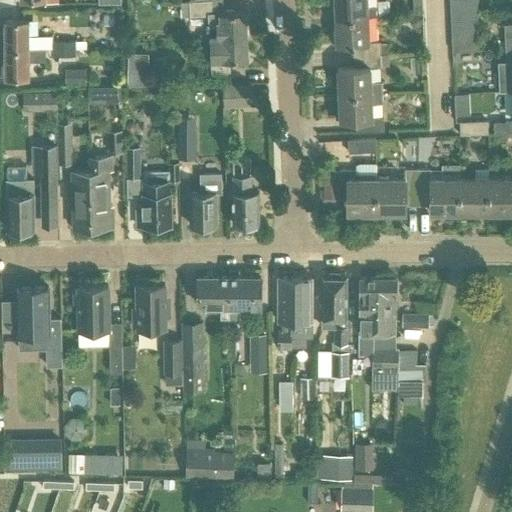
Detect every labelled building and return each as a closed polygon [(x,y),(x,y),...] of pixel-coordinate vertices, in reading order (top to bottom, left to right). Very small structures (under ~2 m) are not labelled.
[(334,0),(335,16),(367,15),(376,14),(375,6),(367,6),(366,0),(334,0)] [(412,0),(413,12),(422,12),(421,0),(412,0)] [(459,0),(450,0),(450,13),(477,12),(476,0),(459,0)] [(216,36),(246,35),(245,11),(222,12),(222,1),(194,1),(189,2),(189,15),(208,14),(209,25),(216,24),(216,36)] [(181,16),(189,15),(189,2),(181,2),(181,16)] [(450,13),(451,25),(478,24),(477,12),(450,13)] [(124,14),(115,13),(115,28),(124,28),(124,14)] [(410,23),(414,26),(419,26),(422,22),(422,17),(418,14),(413,14),(410,18),(410,23)] [(352,42),(353,54),(380,53),(379,40),(369,41),(367,15),(335,16),(336,43),(352,42)] [(5,49),(28,49),(28,21),(5,21),(5,49)] [(478,24),(451,25),(451,38),(478,37),(478,24)] [(246,35),(216,36),(209,36),(211,72),(231,71),(230,59),(247,59),(246,35)] [(478,37),(451,38),(452,51),(479,49),(478,37)] [(63,56),(63,42),(52,42),(52,56),(63,56)] [(74,42),(63,42),(63,56),(74,56),(74,49),(74,42)] [(28,77),(28,49),(5,49),(5,77),(28,77)] [(380,53),(353,54),(353,66),(337,67),(338,93),(381,91),(381,82),(370,82),(370,66),(380,65),(380,53)] [(425,72),(425,56),(410,57),(411,73),(425,72)] [(490,66),(491,90),(511,89),(510,65),(490,66)] [(65,68),(65,84),(86,84),(85,67),(65,68)] [(130,74),(131,85),(145,84),(145,74),(130,74)] [(89,86),(89,103),(99,102),(99,86),(89,86)] [(224,88),(225,107),(253,105),(252,86),(224,88)] [(381,91),(338,93),(339,119),(355,118),(356,130),(384,129),(383,117),(372,117),(371,103),(382,103),(381,91)] [(43,109),(43,93),(23,94),(23,110),(43,109)] [(511,118),(493,119),(494,131),(511,129),(511,118)] [(459,121),(460,134),(488,133),(487,120),(459,121)] [(126,125),(126,129),(129,131),(133,131),(136,129),(136,125),(133,122),(129,122),(126,125)] [(59,125),(60,164),(72,163),(72,135),(70,135),(70,125),(59,125)] [(195,158),(194,129),(178,130),(178,157),(178,158),(195,158)] [(110,131),(110,153),(121,153),(121,131),(110,131)] [(347,139),(348,152),(375,151),(375,149),(376,149),(375,138),(347,139)] [(40,146),(41,224),(57,224),(56,146),(40,146)] [(127,181),(140,180),(139,148),(126,149),(126,160),(126,181),(127,181)] [(89,157),(90,169),(91,226),(113,225),(113,210),(109,210),(108,169),(111,169),(111,156),(89,157)] [(376,212),(376,176),(376,162),(358,163),(355,164),(355,168),(339,168),(339,177),(347,177),(347,212),(376,212)] [(26,178),(26,165),(6,165),(6,227),(34,227),(33,178),(26,178)] [(376,176),(376,212),(405,212),(405,195),(417,195),(417,168),(405,168),(405,176),(376,176)] [(430,168),(417,168),(417,195),(430,195),(430,212),(459,211),(459,176),(430,176),(430,168)] [(91,226),(90,169),(71,169),(73,226),(91,226)] [(216,223),(216,193),(221,193),(221,173),(199,174),(199,193),(189,193),(189,224),(216,223)] [(231,191),(232,223),(259,222),(258,190),(252,190),(252,174),(232,175),(232,191),(231,191)] [(488,176),(459,176),(459,211),(487,211),(488,176)] [(511,176),(488,176),(487,211),(511,211),(511,176)] [(170,179),(141,180),(142,205),(136,205),(136,225),(172,224),(170,179)] [(323,200),(339,200),(339,183),(323,183),(323,200)] [(320,317),(334,317),(334,342),(332,342),(332,375),(351,376),(349,326),(347,326),(347,317),(344,317),(345,277),(340,277),(339,273),(329,273),(327,276),(323,276),(323,300),(320,300),(320,317)] [(221,319),(228,319),(228,311),(228,276),(197,276),(197,303),(202,303),(202,310),(221,310),(221,319)] [(228,311),(228,319),(241,319),(241,310),(260,310),(260,276),(228,276),(228,311)] [(294,302),(294,276),(278,276),(277,320),(282,320),(281,329),(277,329),(277,345),(292,345),(292,339),(290,339),(290,329),(291,329),(291,320),(290,320),(291,302),(294,302)] [(290,320),(291,320),(311,321),(312,276),(294,276),(294,302),(291,302),(290,320)] [(358,350),(373,350),(374,350),(375,277),(360,277),(359,294),(360,294),(360,333),(359,333),(358,350)] [(384,351),(384,367),(398,368),(398,350),(394,350),(395,295),(396,277),(375,277),(374,350),(384,351)] [(77,285),(77,291),(73,293),(73,300),(77,303),(78,329),(108,328),(108,284),(77,285)] [(133,311),(133,321),(136,324),(136,328),(139,328),(144,331),(152,331),(156,328),(165,327),(165,316),(168,312),(168,306),(165,306),(165,284),(136,284),(136,307),(133,311)] [(60,365),(59,318),(49,318),(48,286),(17,287),(18,333),(44,333),(45,365),(60,365)] [(404,327),(429,328),(430,315),(405,314),(404,327)] [(250,366),(266,367),(265,334),(250,334),(250,366)] [(203,391),(202,336),(184,336),(185,391),(203,391)] [(165,340),(166,373),(182,373),(181,340),(165,340)] [(121,374),(122,374),(122,342),(109,342),(109,374),(121,374)] [(372,367),(384,367),(384,351),(374,350),(373,350),(372,367)] [(398,350),(398,368),(398,390),(398,395),(421,395),(421,381),(424,381),(424,371),(425,365),(416,365),(416,351),(398,350)] [(243,364),(233,364),(233,374),(243,374),(243,364)] [(302,398),(314,398),(314,378),(302,378),(302,398)] [(281,380),(281,400),(293,400),(293,380),(281,380)] [(112,405),(123,405),(123,389),(111,390),(112,405)] [(234,453),(233,428),(223,429),(224,452),(232,453),(234,453)] [(35,441),(10,441),(11,467),(36,467),(35,441)] [(275,444),(276,478),(284,478),(283,444),(275,444)] [(357,444),(357,470),(372,469),(372,444),(357,444)] [(186,475),(232,476),(232,453),(186,451),(186,475)] [(70,452),(69,471),(115,473),(116,453),(70,452)] [(319,478),(351,479),(352,458),(320,457),(319,478)] [(258,464),(258,477),(272,477),(272,463),(258,464)] [(174,480),(164,479),(163,489),(174,489),(174,480)] [(130,480),(130,488),(144,490),(145,482),(130,480)] [(43,481),(43,489),(59,489),(59,481),(43,481)] [(59,481),(59,489),(74,489),(74,481),(59,481)] [(86,482),(85,490),(100,491),(100,483),(86,482)] [(100,483),(100,491),(114,492),(115,484),(100,483)] [(340,508),(372,509),(373,487),(340,487),(340,508)] [(176,511),(182,493),(166,489),(160,511),(176,511)] [(105,510),(108,502),(101,499),(98,507),(105,510)]
